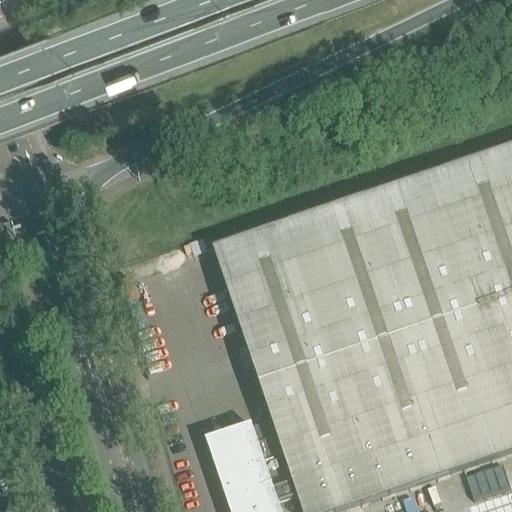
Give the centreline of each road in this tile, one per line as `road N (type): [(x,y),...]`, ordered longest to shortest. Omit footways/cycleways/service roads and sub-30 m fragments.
road 1 (trunk): [(87,178),(454,0)]
road 2 (trunk): [(0,124),(326,0)]
road 3 (tertiary): [(130,511),(55,273)]
road 4 (trunk): [(220,0),(0,83)]
road 5 (tertiary): [(0,285),(61,511)]
